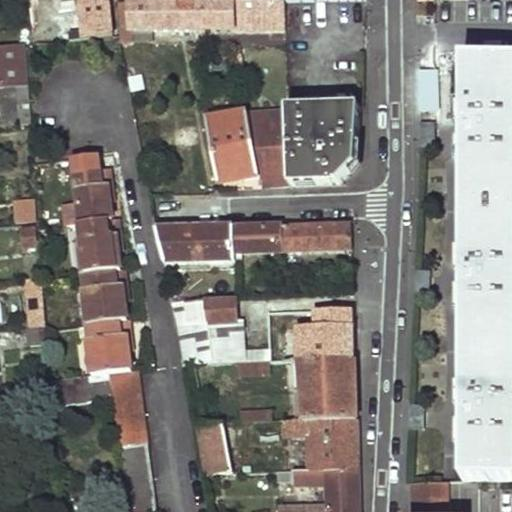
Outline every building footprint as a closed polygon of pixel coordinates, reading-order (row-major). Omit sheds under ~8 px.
[(81,0),(84,42),(115,38),(111,0),(81,0)] [(249,4),(212,4),(213,34),(285,34),(286,3),(271,3),(249,4)] [(212,4),(117,4),(119,46),(136,46),(136,36),(213,34),(212,4)] [(0,91),(18,90),(20,128),(32,127),(27,49),(0,52),(0,91)] [(511,63),(463,63),(464,481),(511,480),(511,63)] [(287,190),(335,190),(358,171),(359,110),(284,113),(287,190)] [(216,192),(261,185),(245,112),(201,120),(216,192)] [(284,113),(245,112),(261,185),(261,192),(287,190),(284,113)] [(80,223),(114,220),(108,170),(101,171),(100,158),(74,160),(80,223)] [(39,225),(37,203),(22,204),(24,227),(39,225)] [(22,204),(14,205),(16,228),(24,227),(22,204)] [(82,275),(122,270),(116,219),(114,220),(80,223),(75,224),(82,275)] [(39,225),(24,227),(27,256),(41,255),(39,225)] [(230,228),(231,259),(351,254),(350,225),(230,228)] [(163,269),(231,267),(231,259),(230,228),(152,228),(163,269)] [(82,275),(78,275),(85,326),(127,321),(130,321),(122,270),(82,275)] [(31,282),(34,330),(48,329),(43,281),(31,282)] [(270,364),(273,363),(271,352),(246,354),(244,321),(238,322),(237,303),(175,307),(186,367),(237,365),(270,364)] [(110,375),(133,371),(127,321),(85,326),(84,326),(90,378),(110,375)] [(31,330),(33,348),(49,347),(48,329),(34,330),(31,330)] [(358,360),(357,329),(292,330),(293,363),(295,363),(358,360)] [(358,360),(295,363),(298,423),(359,421),(358,360)] [(270,364),(237,365),(238,379),(271,377),(270,364)] [(114,400),(129,511),(155,511),(137,370),(133,371),(110,375),(114,400)] [(48,385),(51,409),(114,400),(110,375),(90,378),(51,385),(48,385)] [(243,425),(275,424),(274,412),(243,412),(243,425)] [(298,423),(285,424),(285,440),(310,438),(311,472),(361,471),(359,421),(298,423)] [(207,476),(234,475),(225,426),(198,427),(207,476)] [(311,472),(296,473),(296,487),(325,486),(325,506),(282,507),(282,511),(361,511),(361,471),(311,472)] [(450,511),(450,485),(415,486),(415,511),(450,511)]
